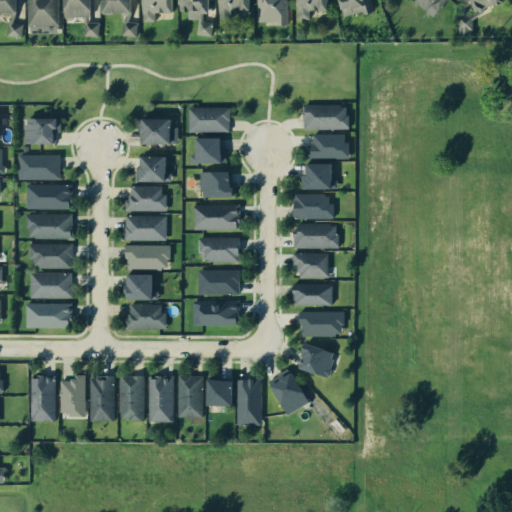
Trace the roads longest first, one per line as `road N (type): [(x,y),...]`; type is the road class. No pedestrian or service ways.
road 1 (residential): [(0,347),(262,342)]
road 2 (residential): [(98,346),(99,145)]
road 3 (residential): [(262,342),(265,149)]
